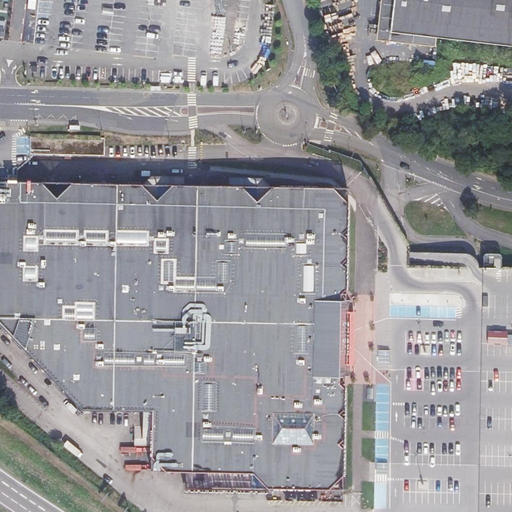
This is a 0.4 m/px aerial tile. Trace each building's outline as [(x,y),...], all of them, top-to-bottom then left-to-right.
[(511,0),(394,0),(391,31),(511,44),(511,0)] [(104,138),(30,138),(30,155),(104,155),(104,138)] [(260,210),(261,205),(248,191),(215,191),(187,191),(174,190),(161,205),(161,209),(156,209),(149,209),(149,204),(149,196),(146,192),(145,190),(74,190),(69,196),(69,203),(69,209),(58,208),(58,203),(45,189),(16,189),(0,189),(0,329),(3,333),(86,417),(138,418),(138,412),(148,412),(148,418),(157,419),(155,463),(169,476),(208,477),(208,485),(197,485),(189,484),(189,493),(215,493),(215,491),(331,490),(346,475),(347,449),(342,445),(347,440),(347,420),(343,415),(347,410),(348,390),(343,386),(343,379),(353,379),(354,341),(355,304),(345,304),(346,296),(350,292),(351,272),(346,267),(351,263),(352,243),(347,238),(352,234),(353,207),(338,193),(278,192),(274,196),(274,206),(273,210),(268,210),(260,210)] [(471,256),(465,254),(394,252),(384,252),(374,255),(374,341),(373,375),(372,435),(371,479),(370,511),(511,511),(511,268),(500,268),(500,257),(497,254),(484,254),(482,255),(481,258),(481,268),(477,268),(476,264),(474,259),(471,256)] [(132,458),(140,458),(140,448),(120,447),(120,453),(133,453),(132,458)]
